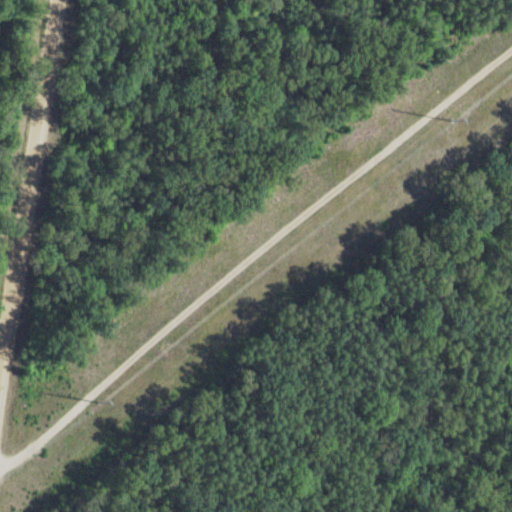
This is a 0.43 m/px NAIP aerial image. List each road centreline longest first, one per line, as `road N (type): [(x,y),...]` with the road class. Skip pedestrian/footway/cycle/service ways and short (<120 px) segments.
road 1 (residential): [(0,464),(88,402),(511,29)]
road 2 (residential): [(54,0),(0,379)]
